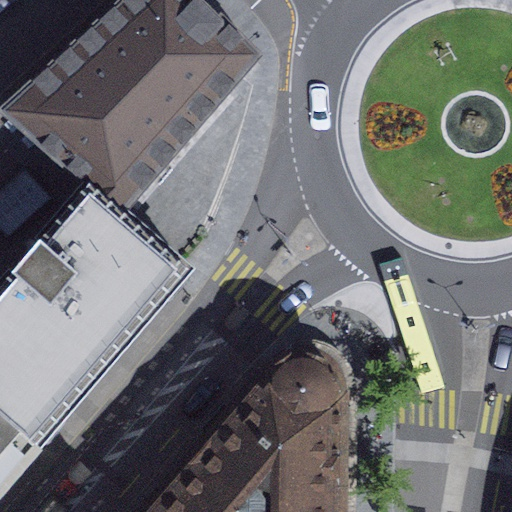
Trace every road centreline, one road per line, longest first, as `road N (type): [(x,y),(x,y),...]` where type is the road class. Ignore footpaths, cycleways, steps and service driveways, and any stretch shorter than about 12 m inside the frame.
road 1 (primary): [(312,132),(184,378)]
road 2 (tertiary): [(420,274),(446,511)]
road 3 (primary): [(184,378),(315,279),(384,256)]
road 4 (primary): [(184,378),(60,511)]
road 5 (primary): [(312,132),(333,202),(384,256)]
